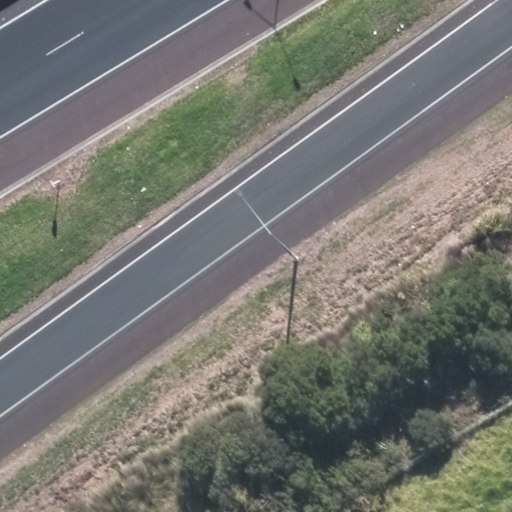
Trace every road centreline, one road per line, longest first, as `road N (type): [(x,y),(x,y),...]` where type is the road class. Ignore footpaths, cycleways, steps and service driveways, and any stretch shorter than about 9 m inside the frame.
road 1 (motorway): [(511,17),(0,405)]
road 2 (motorway): [(148,0),(0,89)]
